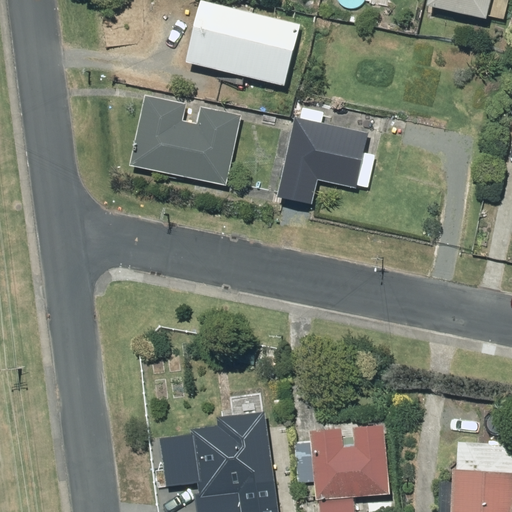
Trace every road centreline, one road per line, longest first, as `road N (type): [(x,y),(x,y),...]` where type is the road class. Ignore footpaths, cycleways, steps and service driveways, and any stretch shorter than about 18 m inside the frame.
road 1 (residential): [(62,227),(511,320)]
road 2 (residential): [(97,511),(62,227)]
road 3 (residential): [(62,227),(32,0)]
